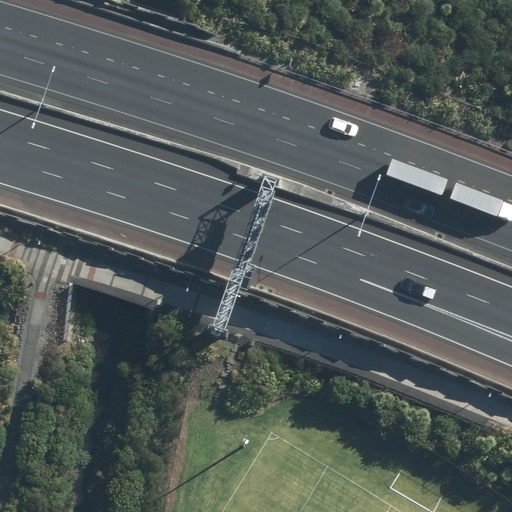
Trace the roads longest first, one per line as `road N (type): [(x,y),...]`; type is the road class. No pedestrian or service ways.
road 1 (motorway): [(0,52),(158,100),(511,229)]
road 2 (motorway): [(511,356),(365,295),(148,183)]
road 3 (motorway): [(511,315),(148,183)]
road 4 (motorway): [(148,183),(0,135)]
